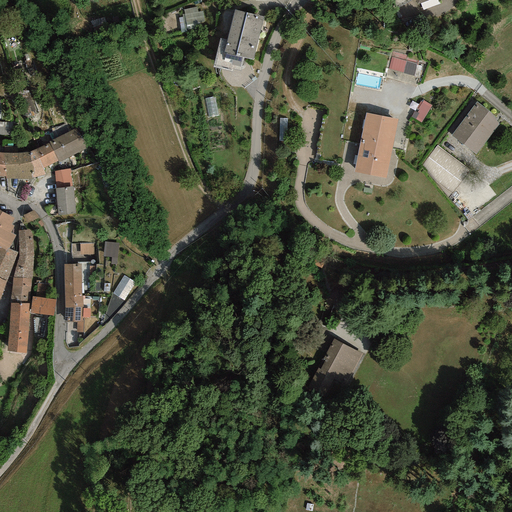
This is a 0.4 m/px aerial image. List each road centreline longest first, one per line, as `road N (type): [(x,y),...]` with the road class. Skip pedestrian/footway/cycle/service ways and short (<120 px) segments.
road 1 (unclassified): [(298,0),(263,55),(251,173),(232,202),(162,262),(66,367)]
road 2 (unclassified): [(66,367),(54,237),(43,217),(0,199)]
road 3 (residential): [(388,255),(450,240),(511,197)]
road 4 (unclassified): [(0,470),(66,367)]
